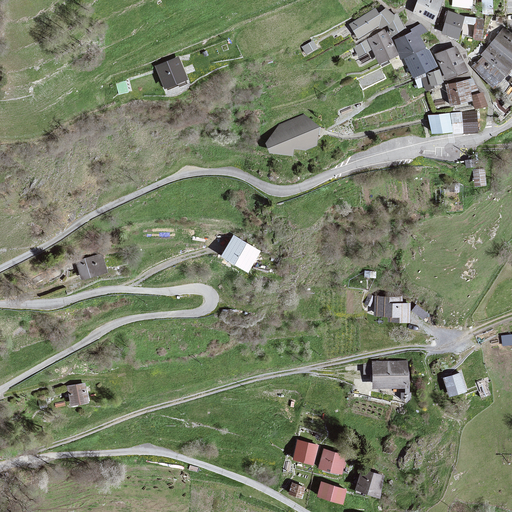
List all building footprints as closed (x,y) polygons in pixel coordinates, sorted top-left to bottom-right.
[(442,1),(439,0),(418,0),(412,15),(434,24),(442,1)] [(471,0),(454,0),(454,6),(471,8),(471,0)] [(493,0),(482,0),(483,14),(493,14),(493,0)] [(371,10),(344,26),(351,44),(373,29),(374,30),(381,26),(383,30),(386,39),(399,30),(392,14),(388,15),(382,9),(373,14),(371,10)] [(464,19),(449,14),(443,31),(460,38),(460,35),(481,40),(484,20),(465,16),(464,19)] [(406,33),(390,42),(396,59),(419,47),(415,36),(423,32),(416,24),(405,31),(406,33)] [(511,34),(506,29),(493,43),(482,56),(485,58),(476,68),(496,85),(504,75),(511,65),(511,34)] [(383,30),(350,49),(354,59),(367,51),(373,65),(392,55),(386,39),(383,30)] [(467,72),(457,47),(437,55),(448,80),(467,72)] [(426,53),(420,49),(401,59),(408,77),(432,67),(426,53)] [(178,57),(155,67),(164,89),(187,80),(178,57)] [(438,83),(434,70),(421,74),(425,87),(438,83)] [(472,80),(448,85),(452,105),(472,101),(470,91),(475,90),(472,80)] [(486,105),(482,93),(472,96),(477,109),(486,105)] [(452,114),(454,134),(464,132),(478,131),(476,112),(462,113),(452,114)] [(450,114),(430,116),(432,133),(452,131),(450,114)] [(305,115),(280,125),(267,144),(271,152),(290,156),(316,145),(319,128),(305,115)] [(466,161),(466,168),(474,167),(473,160),(466,161)] [(485,169),(473,171),(475,187),(487,186),(485,169)] [(234,236),(222,257),(248,273),(261,252),(234,236)] [(102,254),(76,261),(81,280),(107,274),(102,254)] [(407,297),(373,295),(372,318),(406,320),(407,297)] [(503,344),(511,342),(511,330),(501,333),(503,344)] [(404,362),(368,361),(367,388),(404,388),(404,362)] [(459,372),(439,376),(444,398),(464,394),(459,372)] [(81,384),(61,387),(65,408),(85,405),(81,384)] [(297,435),(293,455),(315,459),(319,439),(297,435)] [(340,456),(320,451),(315,471),(335,476),(340,456)] [(378,475),(359,469),(351,491),(371,497),(378,475)] [(341,489),(316,483),(312,498),(337,505),(341,489)]
